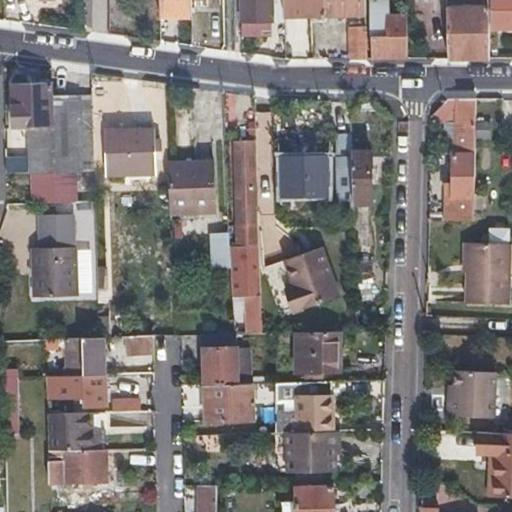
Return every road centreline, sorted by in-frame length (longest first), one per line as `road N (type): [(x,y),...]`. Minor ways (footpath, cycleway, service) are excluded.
road 1 (residential): [(400,511),(414,83)]
road 2 (residential): [(0,40),(271,77),(414,83)]
road 3 (residential): [(173,373),(173,511)]
